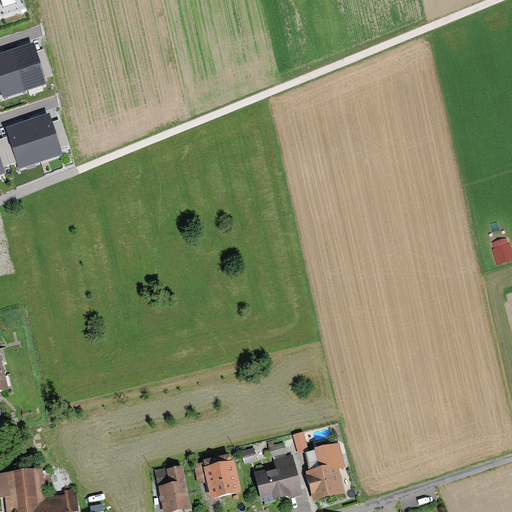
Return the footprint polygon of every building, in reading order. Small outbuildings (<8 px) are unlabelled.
[(22,0),(0,0),(0,21),(27,13),(22,0)] [(35,54),(33,46),(0,56),(0,92),(2,91),(4,98),(45,85),(43,78),(52,75),(43,51),(35,54)] [(51,126),(49,117),(7,131),(10,139),(2,141),(10,164),(18,162),(20,169),(61,155),(59,149),(67,146),(60,123),(51,126)] [(0,174),(3,174),(1,167),(10,164),(2,141),(0,142),(0,174)] [(299,451),(309,448),(305,432),(294,435),(299,451)] [(257,449),(244,450),(245,462),(257,461),(257,449)] [(306,457),(315,500),(342,494),(332,451),(306,457)] [(211,501),(239,494),(231,457),(202,464),(211,501)] [(263,501),(300,494),(295,468),(258,475),(263,501)] [(165,511),(175,511),(188,510),(180,469),(158,473),(165,511)] [(75,511),(74,496),(42,499),(40,473),(5,476),(7,511),(75,511)]
